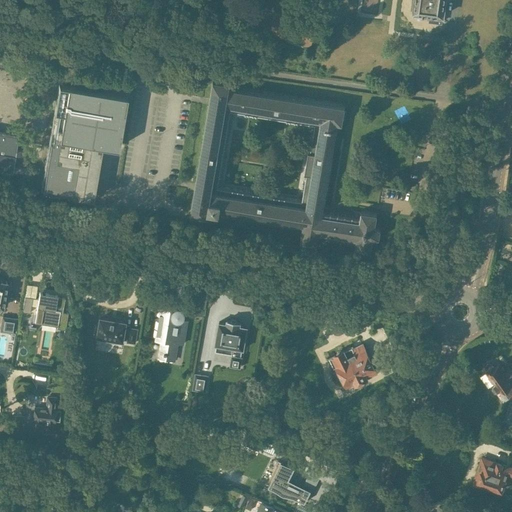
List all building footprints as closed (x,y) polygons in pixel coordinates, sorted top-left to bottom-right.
[(215,0),(232,6),(245,10),(248,1),(246,0),(215,0)] [(413,3),(412,7),(413,8),(413,12),(417,12),(416,15),(424,16),(425,13),(430,14),(429,20),(441,22),(442,15),(443,16),(445,0),(414,0),(414,2),(413,3)] [(257,5),(250,25),(310,46),(317,26),(257,5)] [(209,101),(191,211),(209,214),(209,209),(220,211),(220,209),(303,223),(300,241),(318,244),(319,236),(356,242),(355,248),(371,250),(373,238),(379,237),(381,228),(375,225),(377,213),(361,210),(360,216),(324,210),(339,122),(343,123),(343,119),(345,120),(347,110),(345,110),(346,106),(311,100),(311,96),(304,95),(303,98),(230,86),(231,79),(214,76),(210,97),(209,101)] [(49,139),(40,189),(91,197),(95,176),(96,176),(101,144),(111,146),(118,147),(119,139),(127,94),(58,83),(49,139)] [(19,134),(0,130),(0,168),(13,171),(14,160),(23,161),(24,151),(16,149),(19,134)] [(511,243),(502,242),(498,259),(511,261),(511,243)] [(37,304),(35,318),(41,319),(40,323),(58,326),(60,309),(55,308),(57,292),(45,290),(45,291),(42,291),(42,290),(40,289),(37,304)] [(195,294),(191,312),(203,315),(206,296),(195,294)] [(22,311),(30,312),(32,297),(24,296),(22,311)] [(178,342),(180,342),(184,343),(188,318),(183,317),(183,316),(184,315),(184,314),(185,313),(185,312),(185,311),(184,310),(184,309),(183,308),(182,307),(181,307),(180,306),(179,306),(178,306),(177,306),(176,307),(175,307),(175,308),(174,308),(174,309),(173,310),(173,311),(173,312),(172,312),(173,308),(162,306),(157,338),(162,339),(159,352),(164,353),(164,354),(167,354),(176,355),(178,342)] [(98,334),(98,336),(106,337),(106,340),(114,342),(115,339),(123,340),(124,338),(128,339),(128,341),(135,342),(138,328),(130,327),(130,329),(125,328),(127,320),(101,316),(99,326),(96,325),(95,334),(98,334)] [(2,317),(0,329),(14,332),(17,319),(2,317)] [(219,321),(215,344),(234,347),(230,365),(240,367),(242,357),(241,356),(242,348),(243,349),(247,326),(240,325),(240,321),(227,318),(226,322),(219,321)] [(353,345),(329,357),(334,367),(338,365),(348,386),(377,371),(362,342),(354,346),(353,345)] [(501,362),(495,366),(493,364),(493,363),(492,363),(491,362),(490,362),(489,362),(488,363),(487,363),(486,364),(485,365),(485,367),(485,368),(485,369),(495,383),(493,385),(493,387),(495,390),(498,391),(500,389),(501,391),(497,393),(504,402),(511,396),(511,377),(511,376),(511,374),(511,370),(509,365),(505,368),(501,362)] [(196,373),(193,389),(206,391),(208,375),(196,373)] [(59,421),(61,398),(47,397),(46,408),(34,407),(33,422),(45,423),(44,432),(52,433),(53,421),(59,421)] [(451,408),(448,406),(445,406),(443,409),(444,412),(446,414),(449,414),(452,411),(451,408)] [(260,449),(260,448),(273,453),(277,445),(264,439),(264,438),(247,430),(243,442),(260,449)] [(510,437),(508,434),(504,432),(501,434),(500,437),(501,440),(505,442),(508,440),(510,437)] [(306,486),(289,478),(295,467),(278,459),(276,464),(277,465),(278,464),(279,465),(269,486),(305,502),(310,492),(304,489),(306,486)] [(316,459),(303,484),(312,489),(318,476),(322,478),(328,465),(316,459)] [(485,462),(478,482),(501,489),(507,473),(511,475),(511,466),(494,461),(493,465),(485,462)] [(238,505),(243,507),(248,496),(242,494),(238,505)] [(250,495),(246,505),(252,508),(257,498),(250,495)] [(269,511),(272,507),(258,502),(253,511),(269,511)]
